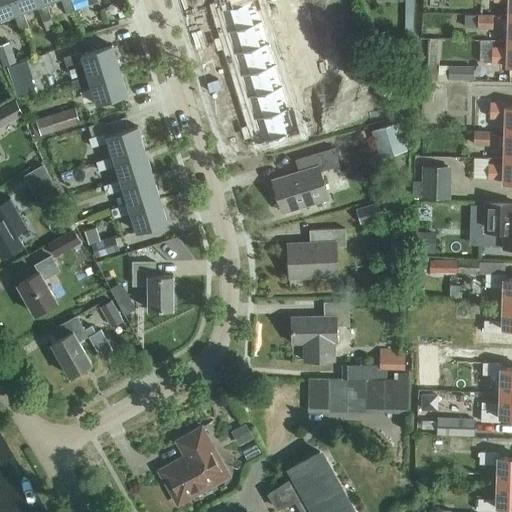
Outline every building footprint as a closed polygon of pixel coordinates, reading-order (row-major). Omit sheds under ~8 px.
[(18,12),(13,0),(0,0),(0,18),(13,14),(19,30),(28,27),(22,11),(18,12)] [(41,4),(40,0),(13,0),(18,12),(22,11),(36,5),(42,22),(51,19),(45,2),(41,4)] [(40,0),(41,4),(45,2),(51,0),(60,0),(66,14),(74,10),(70,0),(40,0)] [(251,0),(217,10),(224,33),(261,22),(254,0),(251,0)] [(341,0),(334,0),(329,2),(332,11),(344,8),(341,0)] [(508,16),(511,16),(511,0),(492,0),(493,2),(508,2),(508,16)] [(281,20),(287,40),(309,33),(303,13),(281,20)] [(477,14),(477,29),(493,29),(493,15),(477,14)] [(511,16),(508,16),(507,21),(502,20),(502,30),(507,30),(507,42),(511,41),(511,16)] [(224,33),(231,55),(268,43),(261,22),(224,33)] [(354,39),(351,30),(339,34),(342,43),(354,39)] [(345,53),(357,49),(354,39),(342,43),(345,53)] [(506,48),(491,48),(479,47),(479,63),(506,63),(506,67),(511,67),(511,41),(507,42),(506,48)] [(9,42),(0,44),(0,57),(3,66),(16,62),(9,42)] [(231,55),(238,77),(275,65),(268,43),(231,55)] [(307,43),(291,48),(299,76),(315,71),(307,43)] [(88,79),(119,70),(111,46),(82,55),(81,52),(63,57),(66,66),(83,61),(87,76),(88,79)] [(238,77),(244,98),(281,87),(275,65),(238,77)] [(472,80),(472,66),(447,66),(447,80),(472,80)] [(437,80),(437,68),(428,67),(428,80),(437,80)] [(88,79),(87,76),(70,81),(73,90),(90,85),(96,104),(127,94),(119,70),(88,79)] [(368,85),(365,75),(353,79),(356,89),(368,85)] [(371,95),(368,85),(356,89),(358,98),(371,95)] [(244,98),(251,120),(288,109),(281,87),(244,98)] [(436,87),(422,87),(422,104),(436,104),(436,87)] [(446,87),(446,99),(466,99),(467,87),(446,87)] [(466,111),(466,100),(447,99),(447,111),(466,111)] [(0,128),(23,116),(15,101),(0,108),(0,128)] [(504,133),(511,132),(511,107),(505,107),(505,103),(490,103),(489,118),(504,119),(504,133)] [(74,107),(29,122),(34,137),(40,135),(40,136),(79,124),(74,107)] [(251,120),(258,143),(295,132),(288,109),(251,120)] [(107,136),(102,122),(88,126),(91,138),(88,139),(91,147),(108,142),(112,157),(113,160),(144,151),(137,127),(107,136)] [(370,131),(379,159),(407,150),(398,122),(370,131)] [(473,146),(489,146),(489,131),(473,131),(473,146)] [(511,132),(504,133),(504,137),(498,137),(498,146),(503,146),(503,158),(511,158),(511,132)] [(327,199),(319,172),(338,166),(333,148),(295,160),(298,172),(272,180),(282,213),(327,199)] [(113,160),(112,157),(96,162),(98,171),(115,166),(120,181),(121,184),(152,175),(144,151),(113,160)] [(511,158),(503,158),(503,165),(488,164),(487,179),(502,180),(502,184),(511,183),(511,158)] [(29,171),(46,206),(67,196),(49,161),(29,171)] [(420,199),(450,200),(451,167),(421,166),(420,199)] [(121,184),(120,181),(103,186),(106,195),(122,189),(127,204),(128,208),(159,198),(152,175),(121,184)] [(26,226),(9,197),(0,202),(0,255),(1,257),(22,245),(16,232),(26,226)] [(128,208),(127,204),(110,210),(113,218),(130,213),(136,232),(167,223),(159,198),(128,208)] [(355,209),(360,225),(388,216),(383,201),(355,209)] [(511,201),(483,201),(482,233),(502,233),(502,247),(511,247),(511,201)] [(47,244),(55,258),(80,243),(72,229),(47,244)] [(87,232),(95,258),(119,251),(114,236),(100,240),(96,229),(87,232)] [(289,277),(311,276),(311,277),(337,276),(335,247),(345,246),(344,229),(309,230),(309,243),(287,244),(289,277)] [(436,233),(416,231),(414,252),(434,254),(436,233)] [(35,265),(39,272),(17,284),(34,314),(56,302),(43,279),(58,270),(50,256),(35,265)] [(431,256),(414,256),(414,271),(431,271),(431,256)] [(478,275),(478,261),(435,260),(435,273),(457,273),(457,275),(478,275)] [(172,276),(154,276),(154,262),(132,262),(132,285),(148,285),(148,310),(172,309),(172,276)] [(502,304),(511,304),(511,279),(504,279),(504,275),(485,274),(485,287),(502,287),(502,304)] [(464,283),(450,283),(449,298),(464,299),(464,283)] [(124,315),(135,309),(128,296),(117,302),(124,315)] [(111,300),(99,307),(110,328),(122,321),(111,300)] [(324,316),(291,317),(291,343),(303,343),(303,361),(334,361),(334,343),(336,343),(336,326),(349,326),(348,302),(323,302),(324,316)] [(511,304),(502,304),(501,321),(484,321),(483,332),(502,333),(502,328),(511,328),(511,304)] [(56,328),(61,338),(51,344),(69,377),(91,364),(78,341),(86,336),(76,317),(56,328)] [(379,370),(404,371),(405,356),(395,355),(395,350),(380,349),(379,370)] [(455,363),(455,349),(431,349),(431,363),(455,363)] [(499,393),(511,393),(511,368),(501,368),(501,364),(482,363),(482,375),(500,375),(499,393)] [(341,365),(341,379),(386,378),(386,371),(377,371),(377,365),(341,365)] [(393,380),(388,380),(387,413),(407,413),(408,372),(393,372),(393,380)] [(327,379),(307,379),(307,412),(327,412),(327,379)] [(347,412),(348,379),(327,379),(327,412),(347,412)] [(347,412),(367,413),(368,379),(348,379),(347,412)] [(387,413),(388,380),(368,379),(367,413),(387,413)] [(439,405),(438,391),(426,392),(428,406),(439,405)] [(511,418),(511,393),(499,393),(499,403),(481,403),(480,422),(499,422),(499,418),(511,418)] [(436,417),(436,435),(474,437),(474,419),(436,417)] [(245,424),(231,432),(238,446),(253,438),(245,424)] [(210,444),(201,428),(176,442),(185,456),(183,461),(175,459),(174,462),(161,469),(160,474),(175,501),(181,502),(189,498),(190,492),(206,484),(211,485),(224,478),(226,472),(220,461),(214,459),(206,446),(210,444)] [(293,478),(268,494),(277,509),(295,500),(301,511),(352,511),(319,452),(288,469),(293,478)] [(496,482),(511,482),(511,457),(498,457),(498,453),(479,452),(479,464),(497,465),(496,482)] [(511,482),(496,482),(496,500),(478,499),(477,511),(496,511),(496,507),(511,507),(511,482)]
